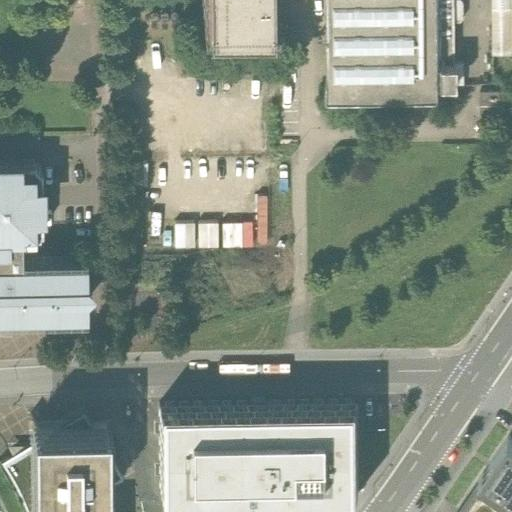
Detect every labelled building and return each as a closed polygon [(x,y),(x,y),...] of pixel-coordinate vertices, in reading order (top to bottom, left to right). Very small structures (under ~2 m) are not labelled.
[(205,0),(206,28),(269,27),(269,0),(205,0)] [(323,0),(325,84),(325,99),(412,99),(439,98),(439,84),(463,84),(463,63),(455,63),(454,22),(459,22),(463,19),(463,2),(460,0),(323,0)] [(511,0),(491,0),(492,55),(497,55),(511,55),(511,0)] [(260,132),(259,73),(139,76),(141,136),(260,132)] [(0,308),(14,309),(79,308),(79,256),(19,256),(19,245),(19,233),(34,233),(34,231),(38,227),(40,227),(39,163),(37,163),(33,159),(33,157),(0,157),(0,308)] [(0,308),(0,320),(14,312),(14,309),(0,308)] [(257,401),(158,402),(158,495),(272,494),(289,494),(358,494),(358,480),(357,457),(357,433),(357,400),(257,401)] [(47,421),(31,421),(31,436),(25,440),(12,448),(0,454),(0,457),(6,466),(12,476),(18,489),(23,502),(26,509),(27,511),(86,511),(86,495),(105,495),(105,482),(121,473),(105,445),(104,421),(97,421),(90,421),(82,406),(56,421),(47,421)] [(511,511),(511,437),(508,435),(478,479),(455,511),(511,511)] [(7,440),(12,448),(25,440),(7,440)] [(272,494),(272,511),(289,511),(289,494),(272,494)]
